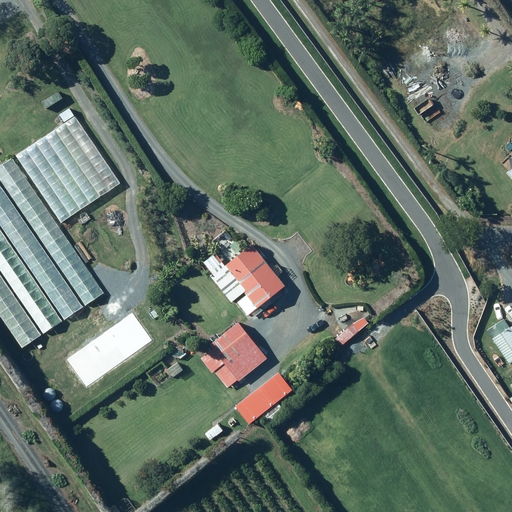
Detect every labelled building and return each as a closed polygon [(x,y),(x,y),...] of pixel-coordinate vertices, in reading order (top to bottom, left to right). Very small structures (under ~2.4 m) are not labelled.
[(40,68),(22,81),(54,126),(72,112),(40,68)] [(122,181),(75,116),(17,157),(64,223),(122,181)] [(511,141),(505,148),(511,154),(498,165),(511,179),(511,141)] [(0,163),(0,182),(83,307),(103,293),(12,156),(0,163)] [(83,307),(0,182),(0,226),(63,320),(83,307)] [(63,320),(0,226),(0,271),(42,334),(63,320)] [(281,285),(248,244),(242,249),(228,232),(214,244),(223,255),(218,259),(213,253),(201,263),(210,274),(208,276),(230,303),(234,300),(246,315),(249,313),(252,317),(270,302),(266,297),(281,285)] [(42,334),(0,271),(0,319),(20,349),(42,334)] [(511,332),(503,319),(484,331),(506,364),(511,360),(511,332)] [(235,322),(207,344),(210,347),(197,356),(209,372),(212,370),(226,388),(264,358),(235,322)] [(287,392),(276,377),(235,407),(247,423),(287,392)]
